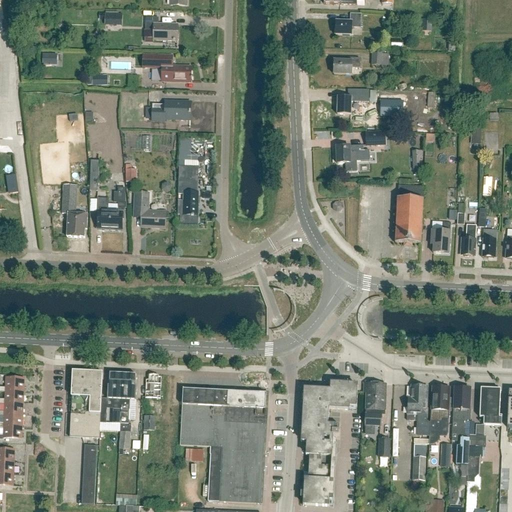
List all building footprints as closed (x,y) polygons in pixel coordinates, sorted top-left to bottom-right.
[(105,25),(122,26),(122,15),(106,15),(105,25)] [(361,29),(361,16),(351,15),(351,24),(336,23),(336,36),(351,36),(352,28),(361,29)] [(177,42),(178,26),(158,26),(158,19),(146,18),(145,31),(154,31),(154,41),(177,42)] [(431,32),(431,20),(421,20),(421,32),(431,32)] [(42,55),(42,65),(56,66),(56,56),(42,55)] [(388,67),(389,56),(372,55),(372,66),(388,67)] [(192,80),(192,79),(191,79),(192,69),(173,68),(173,57),(142,56),(142,69),(161,70),(161,83),(191,84),(191,80),(192,80)] [(360,68),(360,60),(353,59),(352,63),(335,62),(334,75),(352,76),(352,68),(360,68)] [(102,76),(93,77),(93,87),(102,86),(102,76)] [(368,103),(368,91),(349,91),(348,99),(338,99),(338,115),(351,115),(351,102),(368,103)] [(403,102),(381,101),(380,118),(403,118),(403,102)] [(190,121),(191,104),(165,103),(165,106),(153,106),(153,110),(152,122),(165,122),(165,120),(190,121)] [(471,144),(474,145),(480,145),(482,131),(473,130),(471,144)] [(365,147),(385,146),(384,132),(364,133),(365,147)] [(180,155),(180,161),(191,162),(192,147),(180,147),(180,155)] [(369,152),(360,152),(360,147),(350,148),(337,148),(337,164),(346,164),(346,173),(357,172),(357,162),(360,162),(360,161),(369,161),(369,152)] [(97,192),(98,162),(90,161),(89,191),(97,192)] [(178,202),(178,215),(180,215),(180,222),(191,223),(192,217),(193,217),(193,216),(198,216),(198,194),(195,194),(196,168),(179,167),(178,195),(184,195),(184,202),(178,202)] [(124,188),(124,182),(117,182),(116,188),(120,188),(118,188),(118,193),(114,193),(114,203),(118,203),(118,209),(107,209),(107,199),(98,199),(97,219),(98,219),(98,230),(122,231),(123,220),(124,220),(125,209),(127,209),(127,203),(125,203),(126,188),(124,188)] [(64,186),(62,214),(70,214),(67,238),(72,239),(80,239),(84,239),(85,230),(87,230),(87,216),(75,215),(77,187),(64,186)] [(422,199),(423,188),(399,186),(398,198),(396,198),(394,243),(404,244),(404,247),(411,247),(412,244),(422,244),(424,199),(422,199)] [(165,229),(166,214),(148,213),(149,194),(134,193),(133,218),(142,219),(142,228),(165,229)] [(340,212),(343,209),(342,206),(339,203),(335,203),(333,206),(333,210),(336,213),(340,212)] [(485,228),(486,210),(479,209),(478,228),(485,228)] [(191,223),(180,222),(180,225),(197,226),(198,216),(193,216),(193,217),(192,217),(191,223)] [(450,233),(450,224),(443,224),(442,232),(432,232),(431,246),(434,246),(433,254),(449,255),(449,246),(450,246),(450,242),(450,233)] [(462,243),(462,246),(463,247),(462,256),(475,257),(476,241),(475,241),(476,227),(467,227),(466,240),(463,240),(463,242),(462,243)] [(495,258),(497,232),(484,232),(483,257),(495,258)] [(69,437),(70,437),(99,439),(100,423),(101,400),(102,375),(97,374),(72,373),(72,386),(69,437)] [(120,424),(123,375),(110,374),(109,387),(108,387),(108,400),(101,400),(100,423),(120,424)] [(120,424),(121,424),(129,425),(129,411),(130,401),(136,401),(137,388),(136,388),(136,375),(123,375),(120,424)] [(5,391),(24,392),(25,380),(6,379),(5,388),(0,388),(0,393),(5,393),(5,391)] [(310,456),(309,462),(308,479),(307,479),(305,479),(304,487),(303,487),(302,499),(303,499),(303,506),(305,507),(333,508),(334,501),(330,501),(332,464),(332,458),(333,436),(339,436),(339,426),(328,425),(329,413),(329,412),(329,409),(349,411),(356,412),(357,392),(358,385),(350,384),(350,383),(338,382),(338,383),(338,384),(330,383),(330,388),(330,390),(304,389),(303,396),(302,396),(301,408),(301,409),(302,409),(303,409),(303,411),(302,423),(301,423),(300,423),(300,435),(301,435),(301,443),(305,443),(305,449),(306,449),(306,456),(310,456)] [(385,414),(386,385),(374,385),(374,383),(368,383),(368,385),(364,384),(364,394),(366,394),(365,426),(381,427),(381,414),(385,414)] [(429,436),(430,425),(426,421),(427,387),(411,387),(410,399),(408,398),(407,421),(417,422),(417,436),(429,436)] [(430,425),(429,436),(429,445),(432,445),(435,444),(438,442),(439,440),(440,436),(445,437),(447,433),(448,412),(451,412),(451,399),(449,399),(449,388),(432,387),(431,421),(430,425)] [(453,428),(452,442),(460,442),(460,447),(456,447),(455,461),(460,466),(467,467),(468,467),(470,436),(465,436),(465,430),(465,429),(466,422),(470,423),(470,410),(468,410),(469,389),(455,389),(454,409),(453,409),(453,411),(453,428)] [(501,427),(502,416),(499,416),(500,391),(481,390),(480,418),(484,418),(484,426),(501,427)] [(24,404),(24,392),(5,391),(5,393),(5,400),(0,400),(0,405),(5,406),(5,403),(24,404)] [(222,449),(224,393),(183,391),(180,447),(210,449),(222,449)] [(222,449),(263,451),(266,395),(224,393),(222,449)] [(23,416),(24,404),(5,403),(5,406),(4,412),(0,412),(0,417),(4,418),(4,415),(23,416)] [(23,428),(23,416),(4,415),(4,418),(4,424),(0,424),(0,429),(4,430),(4,427),(23,428)] [(131,425),(129,425),(121,424),(120,432),(119,450),(123,450),(129,451),(131,433),(131,425)] [(22,440),(23,428),(4,427),(4,430),(3,437),(0,436),(0,441),(4,441),(4,439),(22,440)] [(466,490),(464,511),(475,511),(476,493),(478,493),(479,491),(480,479),(477,476),(478,475),(479,458),(499,459),(500,437),(470,436),(468,467),(467,467),(466,483),(472,483),(472,491),(466,490)] [(389,459),(390,440),(379,440),(378,459),(389,459)] [(450,468),(451,446),(441,445),(440,468),(450,468)] [(85,446),(84,456),(97,456),(97,447),(85,446)] [(263,451),(222,449),(210,449),(210,456),(211,456),(208,503),(260,505),(263,451)] [(0,461),(15,462),(15,451),(0,450),(0,461)] [(186,450),(186,462),(203,463),(204,451),(186,450)] [(424,482),(425,458),(413,458),(412,482),(424,482)] [(0,474),(14,475),(15,462),(0,461),(0,474)] [(0,486),(13,487),(14,475),(0,474),(0,486)] [(117,495),(116,506),(119,506),(136,507),(137,496),(117,495)] [(95,498),(82,498),(81,505),(94,506),(95,498)]
